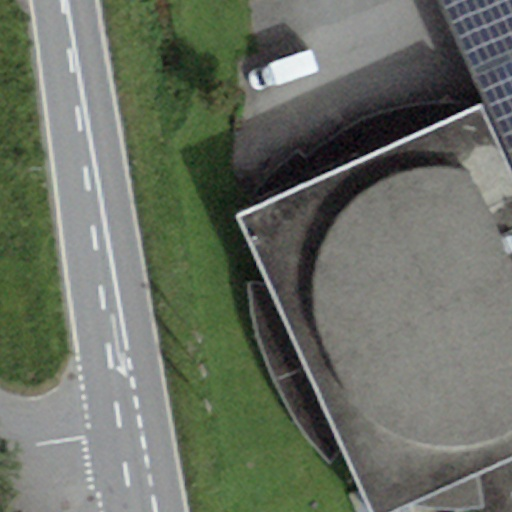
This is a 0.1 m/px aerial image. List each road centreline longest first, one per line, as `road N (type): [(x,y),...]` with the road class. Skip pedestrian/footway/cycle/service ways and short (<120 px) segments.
road 1 (primary): [(52,0),(137,434)]
road 2 (residential): [(0,425),(49,443),(137,434)]
